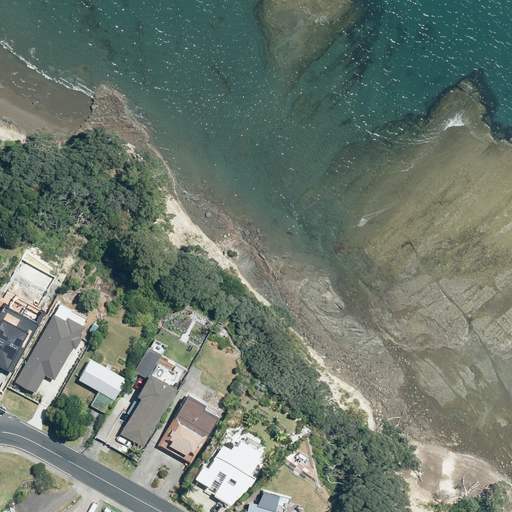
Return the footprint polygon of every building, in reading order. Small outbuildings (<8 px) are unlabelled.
[(0,360),(5,364),(4,365),(12,370),(38,322),(32,319),(30,323),(18,322),(0,312),(0,360)] [(39,335),(29,364),(58,374),(60,367),(71,371),(79,346),(68,342),(68,344),(39,335)] [(146,377),(136,395),(139,397),(136,403),(133,401),(126,413),(129,415),(118,433),(141,446),(175,389),(178,391),(183,382),(177,379),(173,386),(167,383),(170,378),(162,374),(160,379),(149,372),(160,354),(147,346),(134,370),(146,377)] [(77,378),(98,390),(90,405),(104,413),(124,378),(89,357),(77,378)] [(187,391),(158,444),(190,462),(217,413),(203,405),(205,401),(187,391)] [(53,403),(45,399),(42,406),(50,410),(53,403)] [(208,486),(206,489),(213,493),(212,495),(230,505),(236,495),(239,496),(242,490),(244,491),(248,485),(249,486),(254,477),(248,473),(257,458),(255,457),(260,450),(239,438),(235,445),(232,444),(229,448),(220,443),(212,458),(206,468),(202,465),(194,478),(208,486)] [(248,501),(245,511),(274,511),(275,508),(248,501)]
